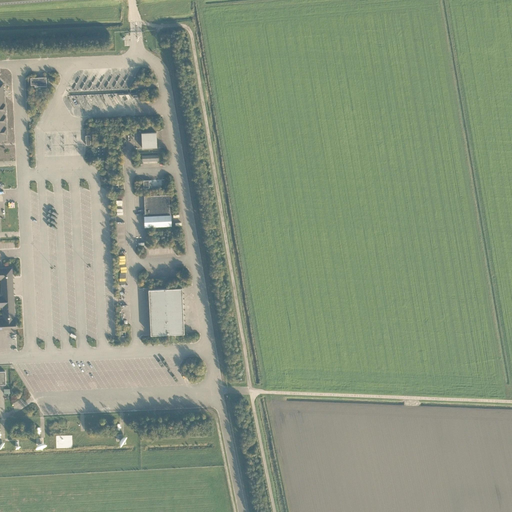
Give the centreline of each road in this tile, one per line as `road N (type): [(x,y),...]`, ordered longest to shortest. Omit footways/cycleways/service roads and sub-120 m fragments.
road 1 (track): [(250,392),(192,32),(135,19)]
road 2 (track): [(250,392),(511,402)]
road 3 (track): [(274,511),(250,392)]
